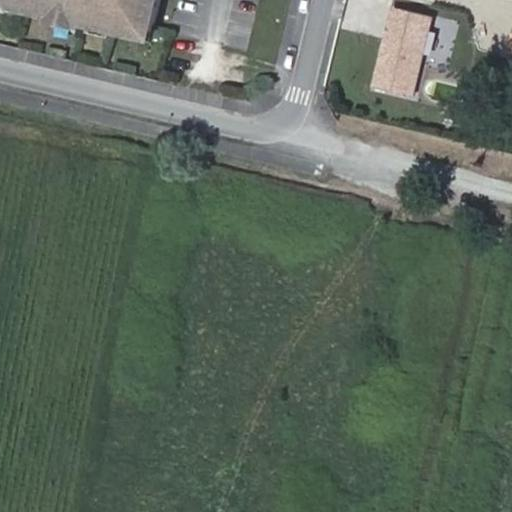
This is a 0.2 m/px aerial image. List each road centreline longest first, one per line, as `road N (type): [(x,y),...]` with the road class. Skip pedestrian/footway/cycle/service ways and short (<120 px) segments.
road 1 (tertiary): [(0,69),(241,129),(277,124)]
road 2 (track): [(277,124),(511,197)]
road 3 (residential): [(277,124),(300,97),(322,0)]
